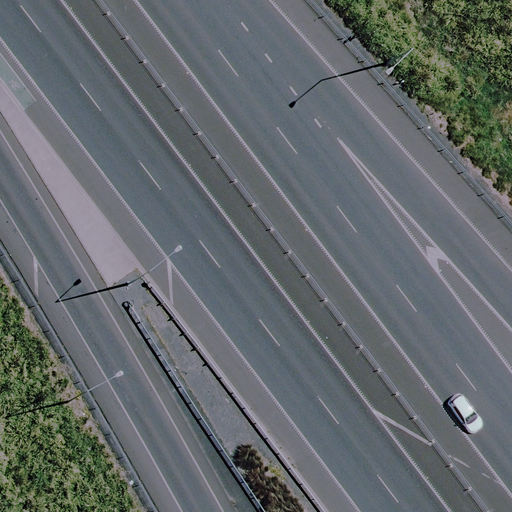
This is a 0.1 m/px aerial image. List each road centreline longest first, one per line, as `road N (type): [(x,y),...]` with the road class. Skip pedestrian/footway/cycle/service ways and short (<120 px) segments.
road 1 (motorway): [(405,511),(16,0)]
road 2 (motorway): [(171,0),(511,440)]
road 3 (motorway): [(222,0),(511,308)]
road 4 (motorway): [(195,511),(0,172)]
